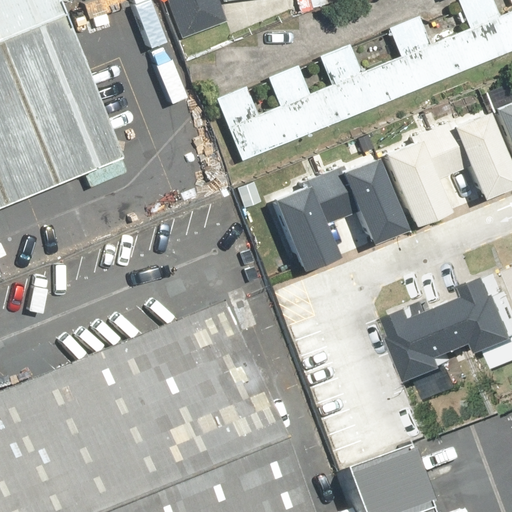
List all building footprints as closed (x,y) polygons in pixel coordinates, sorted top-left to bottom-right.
[(55,0),(0,0),(0,195),(116,148),(55,0)] [(215,0),(162,0),(175,39),(223,23),(215,0)] [(272,106),(254,114),(241,82),(210,95),(236,160),(511,49),(511,6),(494,14),(488,0),(450,0),(462,27),(426,42),(414,13),(381,27),(392,55),(357,69),(346,41),(311,54),(323,84),(305,91),(293,62),(260,75),(272,106)] [(324,0),(221,0),(222,2),(236,0),(289,0),(291,13),(326,9),(324,0)] [(511,91),(491,100),(511,152),(511,91)] [(476,189),(511,175),(483,104),(451,117),(449,112),(405,129),(407,135),(382,145),(409,213),(442,201),(430,172),(464,158),(476,189)] [(369,232),(404,218),(376,147),(344,159),(342,154),(298,172),(300,178),(275,188),(302,256),(334,243),(323,214),(356,201),(369,232)] [(427,294),(396,307),(404,325),(401,326),(420,372),(456,356),(451,345),(485,330),(490,340),(511,330),(511,289),(509,282),(504,284),(496,266),(474,275),(477,283),(430,303),(427,294)] [(0,387),(0,511),(305,511),(218,299),(0,387)] [(348,511),(426,511),(421,498),(406,457),(338,482),(348,511)]
